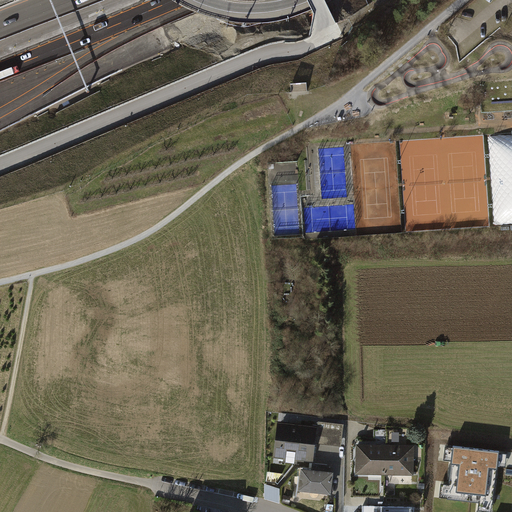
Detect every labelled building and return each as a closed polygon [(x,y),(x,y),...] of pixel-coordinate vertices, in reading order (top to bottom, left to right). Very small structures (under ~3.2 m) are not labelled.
[(511,80),(479,82),(481,113),(511,110),(511,80)] [(365,116),(353,99),(333,112),(337,121),(365,116)] [(326,444),(344,444),(344,423),(326,423),(326,444)] [(318,429),(279,425),(275,458),(314,463),(318,429)] [(372,446),(357,445),(356,475),(415,476),(415,446),(401,446),(372,446)] [(509,453),(445,445),(444,461),(453,462),(450,485),(441,484),(440,498),(479,503),(478,511),(485,511),(492,511),(498,466),(507,467),(509,453)] [(329,475),(301,472),(299,492),(331,496),(333,475),(329,475)] [(266,499),(281,500),(282,485),(266,485),(266,499)]
